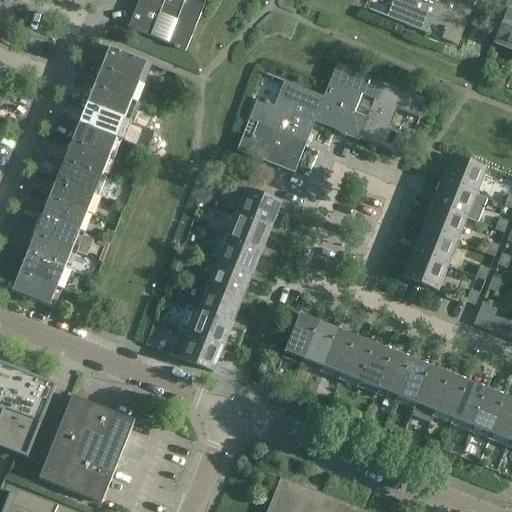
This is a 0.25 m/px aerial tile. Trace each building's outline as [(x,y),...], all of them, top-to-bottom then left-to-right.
[(204,6),(189,0),(140,0),(138,6),(142,8),(140,13),(134,15),(129,27),(128,26),(127,28),(150,37),(168,44),(174,47),(174,48),(178,50),(178,48),(186,51),(204,6)] [(430,25),(439,0),(393,0),(387,18),(426,34),(430,25)] [(439,0),(430,25),(442,30),(442,31),(444,32),(441,39),(457,46),(468,19),(464,18),(469,5),(473,7),(475,0),(439,0)] [(511,11),(511,12),(511,10),(511,0),(507,0),(504,10),(508,11),(494,45),(511,51),(511,11)] [(110,50),(102,69),(137,83),(145,64),(146,65),(146,63),(109,49),(108,50),(110,50)] [(360,139),(368,119),(346,110),(353,91),(360,93),(360,94),(361,95),(361,94),(375,100),(382,82),(337,64),(324,97),(325,98),(315,121),(347,134),(346,136),(359,141),(360,139)] [(130,101),(137,83),(102,69),(95,87),(130,101)] [(307,143),(315,121),(325,98),(324,97),(284,82),(275,106),(269,104),(269,102),(265,101),(264,102),(257,99),(249,120),(257,123),(307,143)] [(427,100),(382,82),(375,100),(368,119),(360,139),(382,148),(398,109),(403,111),(403,112),(405,112),(420,117),(423,111),(425,112),(426,108),(424,107),(427,100)] [(122,120),(130,101),(95,87),(88,106),(122,120)] [(115,139),(122,120),(88,106),(80,125),(115,139)] [(294,174),(307,143),(257,123),(252,136),(251,135),(250,137),(243,134),(236,151),(272,165),(294,174)] [(115,139),(80,125),(73,143),(108,157),(115,139)] [(143,129),(136,147),(146,151),(153,133),(143,129)] [(391,153),(404,159),(412,137),(400,132),(391,153)] [(108,157),(73,143),(66,161),(100,175),(108,157)] [(475,195),(485,170),(452,156),(442,182),(475,195)] [(93,194),(100,175),(66,161),(58,180),(93,194)] [(85,214),(93,194),(58,180),(51,199),(85,214)] [(466,219),(475,195),(442,182),(433,205),(466,219)] [(246,190),(237,215),(270,228),(272,224),(278,207),(292,212),(295,205),(281,200),(280,203),(246,190)] [(85,214),(51,199),(43,218),(78,232),(85,214)] [(457,243),(466,219),(433,205),(423,229),(457,243)] [(285,229),(272,224),(270,228),(237,215),(227,239),(260,252),(262,247),(269,231),(282,236),(285,229)] [(71,250),(78,232),(43,218),(36,236),(71,250)] [(504,234),(509,222),(500,219),(495,230),(504,234)] [(447,267),(457,243),(423,229),(414,253),(447,267)] [(107,231),(103,242),(110,244),(115,234),(107,231)] [(63,269),(71,250),(36,236),(28,255),(63,269)] [(275,253),(262,247),(260,252),(227,239),(218,263),(251,276),(253,271),(259,255),(273,260),(275,253)] [(495,257),(499,246),(490,243),(486,254),(495,257)] [(437,292),(447,267),(414,253),(404,278),(437,292)] [(498,265),(499,265),(507,269),(511,257),(502,254),(498,265)] [(56,288),(63,269),(28,255),(21,274),(56,288)] [(266,277),(253,271),(251,276),(218,263),(208,287),(241,300),(243,295),(250,279),(263,284),(266,277)] [(485,281),(490,270),(481,266),(476,278),(485,281)] [(49,306),(56,288),(21,274),(14,292),(12,292),(12,293),(49,308),(50,307),(49,306)] [(502,281),(493,278),(489,289),(498,293),(502,281)] [(256,301),(243,295),(241,300),(208,287),(199,311),(232,324),(234,319),(240,303),(253,308),(256,301)] [(476,306),(480,294),(471,290),(466,303),(476,306)] [(486,330),(495,307),(483,302),(474,326),(486,330)] [(497,335),(506,311),(495,307),(486,330),(497,335)] [(247,324),(234,319),(232,324),(199,311),(189,334),(189,335),(222,348),(224,343),(231,327),(244,332),(247,324)] [(508,339),(511,328),(511,313),(506,311),(497,335),(508,339)] [(305,360),(319,324),(300,316),(301,315),(299,315),(284,353),(285,353),(286,352),(305,360)] [(323,367),(338,331),(319,324),(305,360),(323,367)] [(234,356),(237,348),(224,343),(222,348),(189,335),(189,334),(180,331),(170,356),(213,373),(213,372),(213,371),(218,358),(222,359),(225,352),(234,356)] [(342,374),(356,339),(338,331),(323,367),(342,374)] [(361,382),(375,346),(356,339),(342,374),(361,382)] [(379,389),(393,354),(375,346),(361,382),(379,389)] [(397,396),(412,361),(393,354),(379,389),(397,396)] [(417,404),(431,368),(412,361),(397,396),(417,404)] [(0,411),(2,413),(0,417),(0,449),(27,460),(56,387),(0,364),(0,411)] [(435,411),(449,376),(431,368),(417,404),(435,411)] [(454,419),(468,383),(449,376),(435,411),(454,419)] [(474,426),(487,391),(468,383),(454,419),(474,426)] [(492,434),(506,398),(487,391),(474,426),(492,434)] [(134,422),(73,398),(72,397),(39,480),(101,505),(134,422)] [(510,441),(511,435),(511,400),(506,398),(492,434),(510,441)] [(446,440),(442,450),(451,453),(455,444),(446,440)] [(15,460),(9,475),(32,484),(38,469),(15,460)] [(365,511),(281,478),(267,511),(365,511)] [(62,511),(11,492),(3,511),(62,511)]
